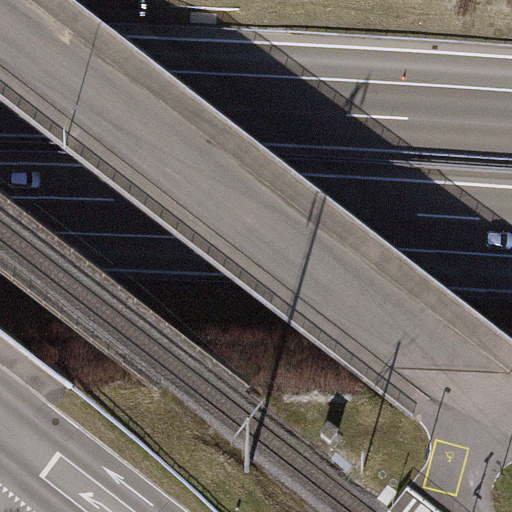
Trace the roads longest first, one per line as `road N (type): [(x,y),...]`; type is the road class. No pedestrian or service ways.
road 1 (residential): [(511,423),(478,410),(0,25)]
road 2 (motorway): [(0,197),(511,221)]
road 3 (motorway): [(511,125),(0,104)]
